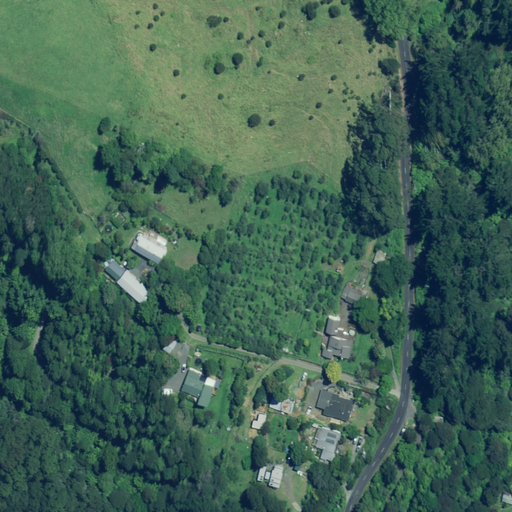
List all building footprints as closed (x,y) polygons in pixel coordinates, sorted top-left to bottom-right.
[(145,234),(144,236),(140,234),(137,240),(134,239),(130,246),(158,261),(169,242),(158,237),(156,240),(145,234)] [(118,278),(125,269),(110,257),(103,267),(118,278)] [(118,278),(116,280),(138,298),(147,287),(125,269),(118,278)] [(366,293),(346,285),(342,297),(361,304),(366,293)] [(340,355),(349,356),(353,338),(353,335),(337,332),(340,317),(328,315),(325,330),(331,331),(330,334),(329,344),(328,349),(323,348),(322,355),(333,357),(333,353),(340,355)] [(178,342),(167,336),(162,346),(172,352),(178,342)] [(195,399),(207,404),(210,395),(217,380),(190,369),(181,389),(197,395),(195,399)] [(323,413),(343,418),(346,407),(353,409),(355,399),(321,390),(317,406),(325,408),(323,413)] [(295,403),(274,397),(271,405),(277,406),(277,408),(292,413),(295,403)] [(324,449),(321,457),(327,459),(327,457),(333,459),(341,431),(319,425),(316,437),(319,438),(316,446),(324,449)] [(280,486),(283,468),(274,466),(272,472),(267,471),(265,477),(270,478),(269,483),(280,486)]
